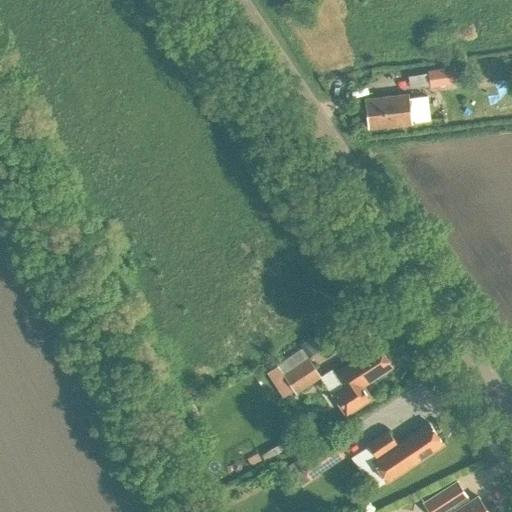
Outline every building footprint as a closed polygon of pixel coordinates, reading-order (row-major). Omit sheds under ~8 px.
[(453,85),(450,68),(426,71),(428,88),(453,85)] [(422,74),(405,76),(406,87),(423,85),(422,74)] [(406,94),(363,99),(367,129),(428,121),(425,97),(407,99),(406,94)] [(346,387),(334,395),(347,417),(373,401),(365,388),(394,368),(379,346),(337,374),(346,387)] [(295,393),(321,377),(308,357),(282,374),(295,393)] [(388,432),(368,445),(376,457),(371,460),(387,484),(402,474),(446,445),(431,423),(397,445),(388,432)] [(345,456),(333,438),(297,462),(309,480),(345,456)] [(458,483),(424,504),(429,511),(489,511),(478,495),(470,501),(458,483)]
